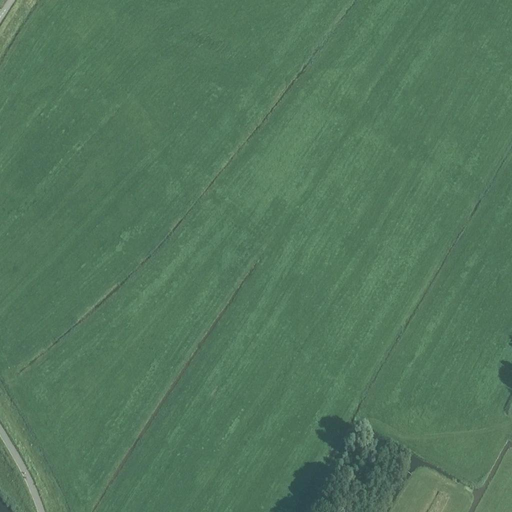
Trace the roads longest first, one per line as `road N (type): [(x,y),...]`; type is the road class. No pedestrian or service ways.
road 1 (track): [(228,511),(252,445),(244,323),(310,204),(252,157)]
road 2 (track): [(252,157),(142,47),(80,0)]
road 3 (track): [(252,157),(388,0)]
